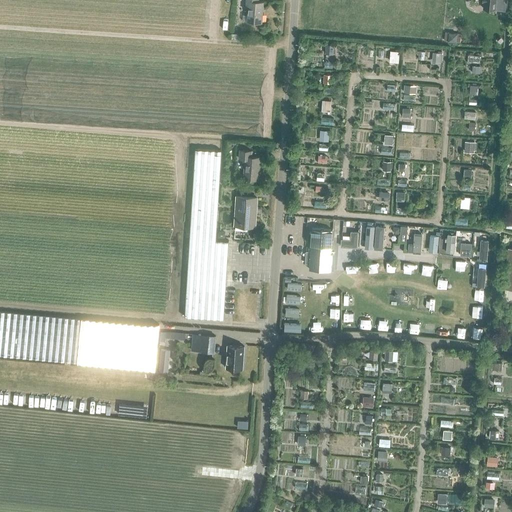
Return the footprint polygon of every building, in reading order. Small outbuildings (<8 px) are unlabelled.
[(258,0),(245,0),(245,6),(248,6),(247,13),(243,12),(242,20),(247,20),(247,21),(262,22),(263,1),(258,1),(258,0)] [(482,0),(482,1),(484,1),(483,8),(495,9),(495,0),(482,0)] [(390,50),(390,61),(398,61),(399,51),(390,50)] [(433,51),(432,59),(441,60),(442,52),(433,51)] [(468,61),(480,62),(481,53),(468,53),(468,61)] [(324,73),(323,82),(331,83),(332,74),(324,73)] [(404,84),(404,92),(413,93),(414,85),(404,84)] [(470,84),(470,93),(477,94),(478,85),(470,84)] [(322,100),(321,108),(331,109),(331,100),(322,100)] [(320,129),(319,137),(329,138),(329,130),(320,129)] [(385,134),(384,144),(392,144),(393,135),(385,134)] [(465,141),(464,149),(474,150),(474,142),(465,141)] [(221,150),(195,148),(185,317),(223,319),(228,240),(216,239),(221,150)] [(259,170),(258,170),(258,166),(259,166),(260,157),(251,156),(251,150),(239,149),(239,158),(245,158),(243,177),(258,178),(259,170)] [(383,161),(383,170),(390,171),(391,161),(383,161)] [(464,168),(463,176),(471,177),(472,168),(464,168)] [(396,191),(396,200),(404,200),(404,192),(396,191)] [(255,209),(256,209),(256,197),(237,196),(235,225),(235,229),(247,229),(247,226),(254,226),(255,213),(255,209)] [(461,196),(460,204),(469,205),(470,196),(461,196)] [(360,224),(359,245),(366,245),(368,225),(360,224)] [(376,226),(374,248),(382,249),(383,227),(376,226)] [(309,268),(329,270),(332,229),(312,228),(310,251),(306,250),(305,263),(309,263),(309,268)] [(341,239),(341,245),(357,246),(357,232),(351,231),(351,239),(341,239)] [(422,233),(414,232),(413,242),(409,242),(408,250),(413,251),(413,252),(420,252),(422,233)] [(446,251),(454,252),(456,234),(447,233),(447,237),(445,237),(445,240),(447,241),(446,251)] [(438,235),(430,234),(429,251),(437,251),(438,235)] [(488,240),(481,239),(479,258),(487,258),(488,240)] [(461,242),(460,255),(471,256),(472,243),(461,242)] [(395,277),(396,262),(388,262),(388,276),(395,277)] [(484,286),(486,268),(478,267),(477,286),(484,286)] [(474,297),(483,299),(484,292),(475,290),(474,297)] [(300,296),(286,295),(286,302),(300,303),(300,296)] [(299,309),(286,308),(285,315),(299,316),(299,309)] [(154,369),(158,325),(5,311),(0,310),(0,354),(26,357),(154,369)] [(441,321),(440,334),(450,334),(450,322),(441,321)] [(410,322),(410,331),(420,332),(421,323),(410,322)] [(301,324),(284,323),(284,330),(301,331),(301,324)] [(214,352),(215,336),(193,334),(191,350),(192,350),(191,350),(214,352)] [(227,344),(226,367),(242,368),(243,365),(243,356),(244,352),(244,349),(244,346),(230,345),(227,344)] [(170,350),(161,349),(159,371),(168,372),(170,350)] [(369,349),(369,359),(377,359),(378,349),(369,349)] [(493,362),(492,369),(501,370),(502,363),(493,362)] [(365,381),(364,389),(375,389),(375,382),(365,381)] [(383,382),(382,392),(391,392),(391,383),(383,382)] [(363,396),(362,405),(373,406),(374,397),(363,396)] [(443,429),(442,438),(451,439),(452,430),(443,429)] [(490,429),(489,438),(498,438),(499,430),(490,429)] [(441,446),(441,454),(450,455),(450,447),(441,446)] [(378,450),(378,459),(387,460),(387,450),(378,450)] [(487,455),(487,465),(495,466),(496,456),(487,455)] [(438,493),(437,503),(446,504),(447,494),(438,493)] [(376,498),(374,505),(381,507),(383,501),(376,498)] [(485,498),(484,506),(491,507),(492,498),(485,498)]
